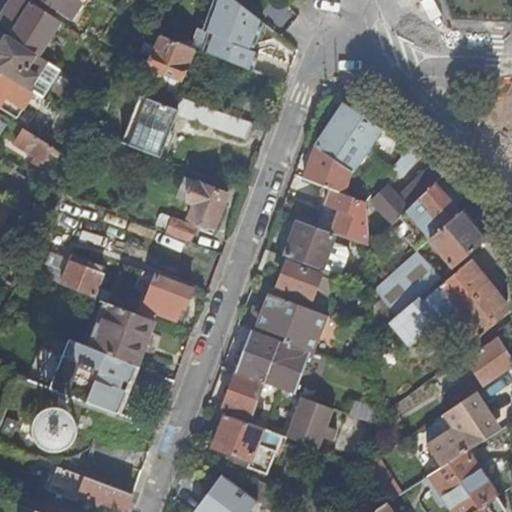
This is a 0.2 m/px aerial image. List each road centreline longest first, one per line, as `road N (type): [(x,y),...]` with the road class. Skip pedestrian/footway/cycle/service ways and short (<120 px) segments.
road 1 (residential): [(146,511),(303,81),(335,59),(379,68)]
road 2 (residential): [(379,68),(511,174)]
